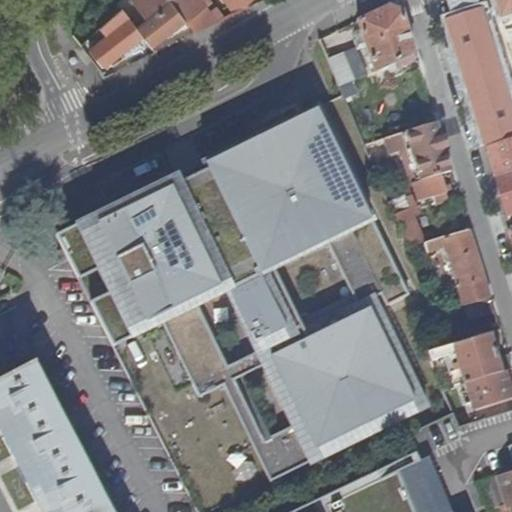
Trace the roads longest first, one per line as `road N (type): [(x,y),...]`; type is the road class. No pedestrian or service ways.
road 1 (residential): [(511,300),(418,0)]
road 2 (secondary): [(81,127),(324,0)]
road 3 (residential): [(38,0),(36,33),(81,127)]
